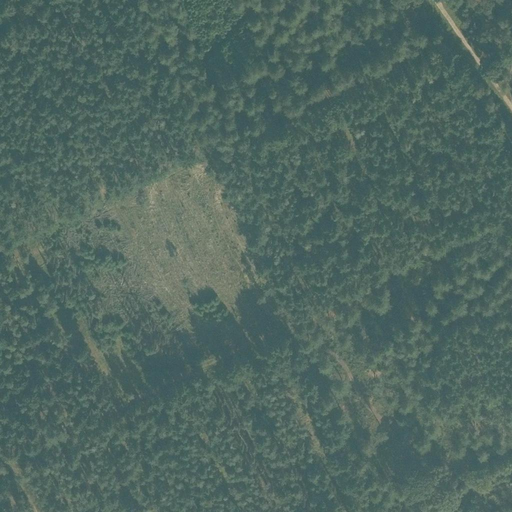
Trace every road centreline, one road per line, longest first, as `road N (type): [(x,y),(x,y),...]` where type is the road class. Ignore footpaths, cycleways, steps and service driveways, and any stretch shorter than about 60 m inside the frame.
road 1 (track): [(511,217),(10,461),(0,459)]
road 2 (track): [(442,15),(0,243)]
road 3 (track): [(511,437),(362,511)]
road 4 (track): [(432,0),(511,113)]
